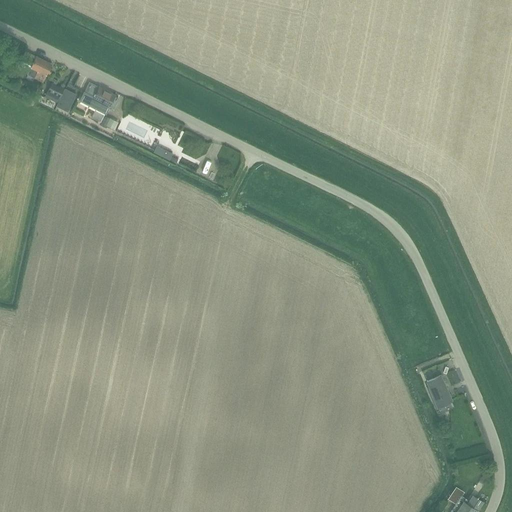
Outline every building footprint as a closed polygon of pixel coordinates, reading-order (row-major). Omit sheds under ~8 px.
[(1,54),(0,56),(0,62),(6,65),(9,58),(1,54)] [(43,83),(47,76),(49,72),(50,73),(53,68),(51,68),(53,64),(36,56),(32,66),(21,61),(17,69),(28,75),(26,78),(32,81),(33,78),(43,83)] [(45,97),(58,103),(64,89),(52,83),(45,97)] [(85,91),(80,101),(105,113),(106,113),(109,106),(113,108),(114,107),(117,100),(114,98),(116,95),(99,87),(94,96),(85,91)] [(57,105),(57,106),(68,112),(76,94),(65,89),(57,105)] [(104,115),(100,124),(106,127),(106,126),(115,130),(118,122),(111,118),(110,118),(104,115)] [(156,147),(154,152),(170,159),(171,156),(173,153),(157,146),(156,147)] [(426,381),(436,403),(437,407),(452,400),(441,375),(439,370),(430,374),(433,378),(426,381)] [(453,493),(448,499),(455,504),(460,497),(453,493)] [(476,511),(483,502),(471,494),(466,503),(463,501),(455,511),(476,511)]
